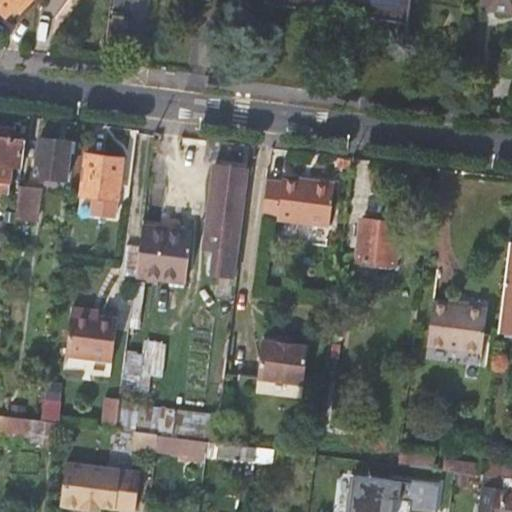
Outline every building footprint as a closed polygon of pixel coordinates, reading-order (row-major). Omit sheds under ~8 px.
[(15,8),(20,11),(30,0),(0,0),(0,10),(6,16),(15,8)] [(265,0),(265,4),(406,24),(409,0),(265,0)] [(511,0),(484,0),(484,4),(489,5),(489,9),(511,12),(511,0)] [(128,21),(109,18),(106,42),(125,45),(128,21)] [(478,89),(454,85),(452,101),(476,103),(478,89)] [(13,168),(22,168),(25,141),(0,137),(0,192),(10,193),(13,168)] [(36,175),(71,179),(76,142),(41,138),(36,175)] [(92,195),(118,199),(123,159),(87,154),(82,194),(92,195)] [(247,171),(215,167),(204,249),(215,250),(212,277),(233,280),(247,171)] [(282,182),(266,180),(262,209),(262,214),(278,216),(278,219),(329,226),(334,183),(308,180),(308,183),(283,179),(282,182)] [(40,189),(20,187),(16,217),(37,219),(40,189)] [(118,199),(92,195),(90,215),(115,218),(118,199)] [(360,237),(352,237),(351,247),(359,247),(358,260),(394,264),(399,223),(362,218),(360,237)] [(136,276),(186,282),(192,230),(143,224),(136,276)] [(511,241),(510,241),(499,332),(511,333),(511,241)] [(482,348),(488,307),(433,301),(428,342),(482,348)] [(113,361),(119,318),(73,312),(67,356),(113,361)] [(348,316),(334,313),(331,335),(345,337),(348,316)] [(276,334),(275,341),(292,343),(292,336),(276,334)] [(146,338),(145,350),(130,349),(129,380),(166,382),(168,339),(146,338)] [(292,343),(275,341),(262,339),(257,379),(302,385),(306,345),(292,343)] [(136,401),(121,399),(117,429),(136,432),(157,435),(167,436),(170,411),(135,407),(136,401)] [(14,406),(13,416),(41,420),(42,410),(14,406)] [(59,409),(43,406),(42,410),(41,420),(58,422),(59,409)] [(219,417),(170,411),(167,436),(207,441),(216,442),(219,417)] [(0,437),(55,444),(58,422),(41,420),(13,416),(0,414),(0,437)] [(133,453),(155,455),(155,452),(157,435),(136,432),(133,453)] [(167,436),(157,435),(155,452),(179,455),(179,460),(204,463),(205,455),(207,441),(167,436)] [(238,459),(255,461),(255,459),(256,447),(239,445),(216,442),(207,441),(205,455),(238,459)] [(271,461),(272,449),(256,447),(255,459),(271,461)] [(404,453),(403,465),(435,469),(436,457),(404,453)] [(379,511),(386,463),(355,459),(348,511),(379,511)] [(445,459),(443,470),(481,475),(483,464),(445,459)] [(505,463),(483,460),(483,464),(481,475),(509,479),(510,471),(504,470),(505,463)] [(140,472),(65,463),(60,507),(83,509),(84,505),(99,506),(135,511),(140,472)] [(511,480),(483,477),(482,486),(511,489),(511,480)] [(511,511),(511,489),(482,486),(478,511),(511,511)]
